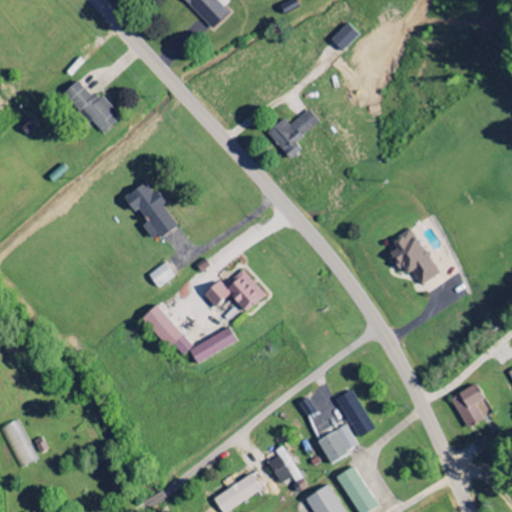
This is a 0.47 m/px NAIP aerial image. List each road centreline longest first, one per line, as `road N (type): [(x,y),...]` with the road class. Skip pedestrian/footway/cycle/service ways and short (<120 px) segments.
road 1 (secondary): [(468,511),(410,380),(349,281),(96,0)]
road 2 (residential): [(380,327),(135,511)]
